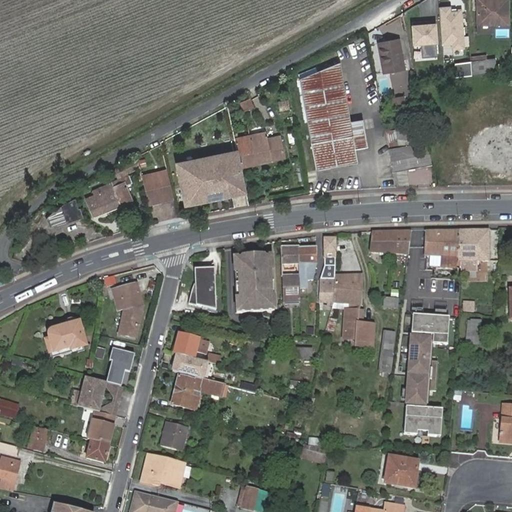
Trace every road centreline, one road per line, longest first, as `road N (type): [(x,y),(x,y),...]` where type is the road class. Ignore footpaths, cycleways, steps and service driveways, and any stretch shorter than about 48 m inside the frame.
road 1 (residential): [(402,0),(44,196),(14,224),(0,253)]
road 2 (track): [(0,214),(27,182),(354,0)]
road 3 (primary): [(511,207),(356,212),(175,238)]
road 4 (residential): [(112,511),(175,238)]
road 5 (primary): [(175,238),(62,272),(0,301)]
